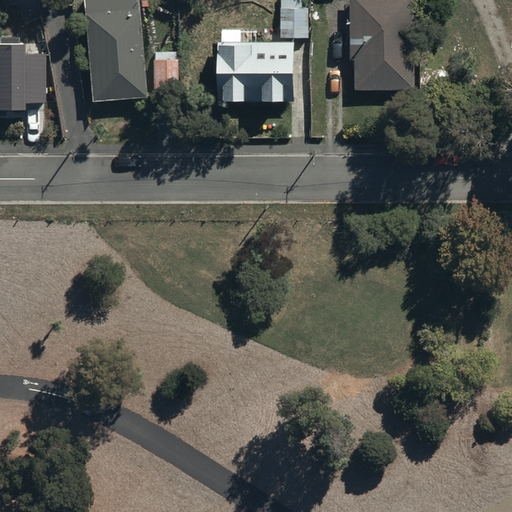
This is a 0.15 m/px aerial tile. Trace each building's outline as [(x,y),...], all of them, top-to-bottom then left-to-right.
[(136,0),(91,0),(82,1),(91,104),(145,99),(136,0)] [(414,0),(350,0),(350,58),(354,58),(354,91),(414,91),(414,0)] [(309,9),(281,9),(281,39),(309,39),(309,9)] [(48,106),(47,54),(24,55),(24,43),(0,43),(0,115),(28,115),(28,106),(48,106)] [(294,43),(217,45),(219,103),(295,101),(294,43)] [(173,60),(152,61),(153,101),(174,101),(173,60)] [(0,404),(27,404),(27,375),(43,375),(43,348),(37,348),(37,333),(43,333),(43,325),(19,325),(19,321),(0,320),(0,404)] [(57,412),(22,412),(22,445),(57,445),(57,412)]
